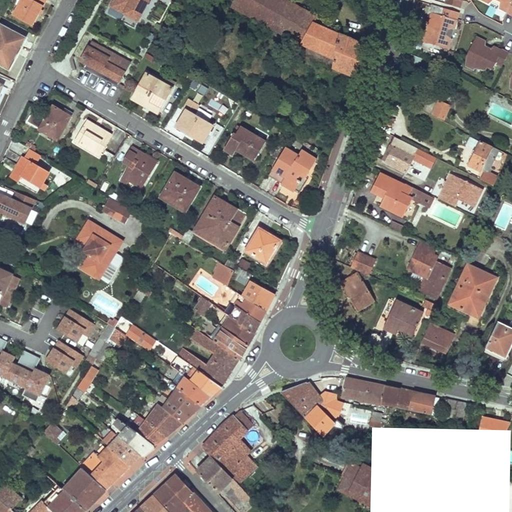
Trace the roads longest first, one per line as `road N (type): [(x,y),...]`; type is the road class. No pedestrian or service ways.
road 1 (residential): [(322,231),(33,66)]
road 2 (tertiary): [(397,0),(322,231)]
road 3 (residential): [(379,372),(511,401)]
